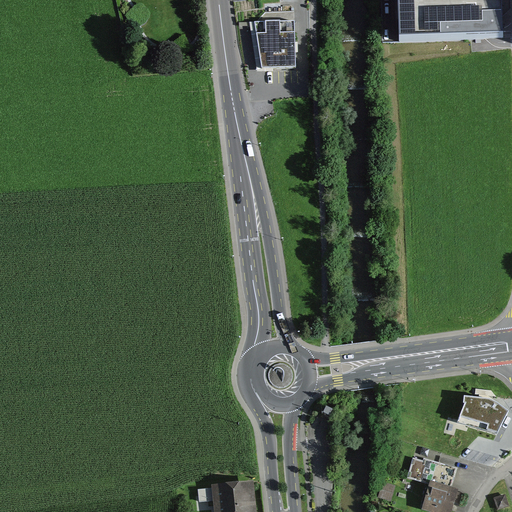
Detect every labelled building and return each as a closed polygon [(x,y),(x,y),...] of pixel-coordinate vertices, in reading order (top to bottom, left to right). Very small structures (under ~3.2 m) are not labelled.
[(398,0),(400,45),(502,42),(500,0),(398,0)] [(294,23),(254,24),(262,70),(296,68),(294,23)] [(465,403),(460,416),(488,424),(486,429),(497,433),(509,410),(491,399),(464,395),(463,402),(465,403)] [(457,468),(416,457),(409,482),(427,487),(420,511),(421,511),(450,511),(456,490),(452,489),(457,468)] [(255,511),(253,486),(220,489),(222,511),(255,511)] [(505,494),(493,497),(497,510),(509,506),(505,494)]
